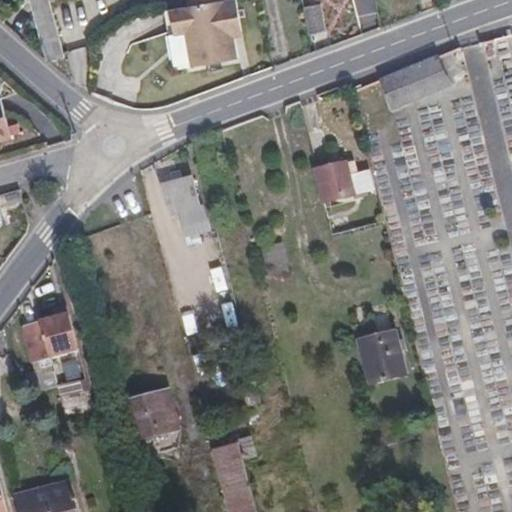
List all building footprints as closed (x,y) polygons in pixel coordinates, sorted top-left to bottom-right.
[(232,36),(230,24),(240,23),(235,0),(223,0),(169,9),(173,34),(185,32),(191,67),(236,59),(232,36)] [(56,24),(51,3),(35,8),(41,28),(56,24)] [(328,34),(323,8),(305,12),(310,39),(328,34)] [(242,34),(240,23),(230,24),(232,36),(242,34)] [(65,59),(56,24),(41,28),(50,63),(65,59)] [(440,63),(382,86),(393,113),(450,90),(440,63)] [(0,150),(13,147),(2,103),(0,103),(0,150)] [(362,179),(359,168),(347,171),(350,182),(362,179)] [(353,192),(364,189),(362,179),(350,182),(347,171),(317,179),(326,210),(356,202),(353,192)] [(191,183),(161,192),(170,222),(180,218),(188,242),(207,236),(191,183)] [(367,199),(364,189),(353,192),(356,202),(367,199)] [(281,244),(260,249),(268,278),(289,272),(281,244)] [(70,358),(61,322),(17,336),(26,371),(70,358)] [(0,339),(5,342),(9,336),(2,332),(0,335),(0,339)] [(397,339),(362,347),(373,391),(407,384),(397,339)] [(76,398),(73,386),(56,392),(59,403),(76,398)] [(81,416),(76,398),(59,403),(64,421),(81,416)] [(173,434),(164,400),(148,404),(157,439),(173,434)] [(157,439),(148,404),(128,410),(137,444),(157,439)] [(255,462),(250,447),(236,451),(252,511),(256,511),(244,465),(255,462)] [(252,511),(236,451),(213,458),(227,511),(252,511)] [(0,511),(8,511),(0,482),(0,511)] [(80,511),(73,484),(43,493),(46,500),(42,501),(45,511),(80,511)] [(45,511),(42,501),(22,508),(23,511),(45,511)]
